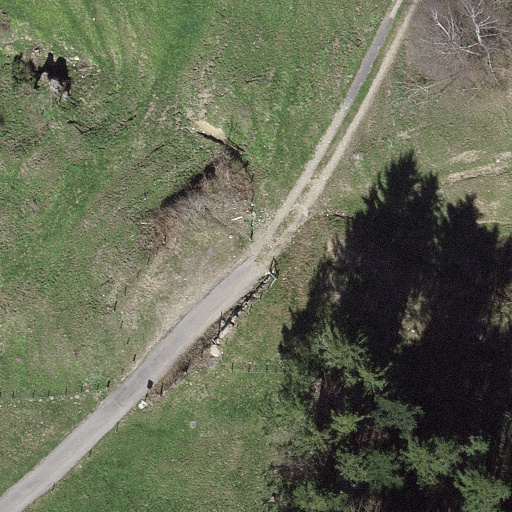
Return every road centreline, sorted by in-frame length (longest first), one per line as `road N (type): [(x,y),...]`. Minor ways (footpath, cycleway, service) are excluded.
road 1 (track): [(0,489),(125,366),(296,173),(391,0)]
road 2 (track): [(465,0),(454,141)]
